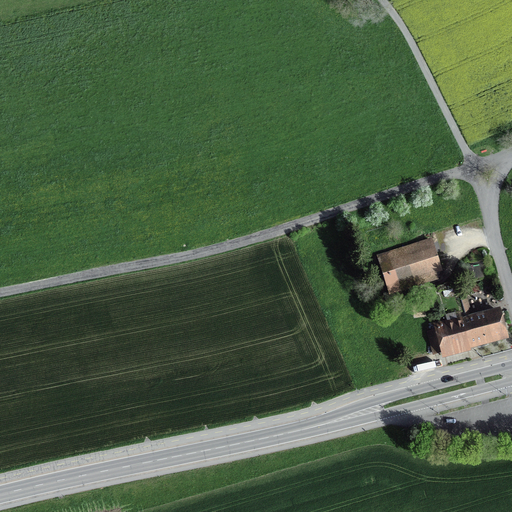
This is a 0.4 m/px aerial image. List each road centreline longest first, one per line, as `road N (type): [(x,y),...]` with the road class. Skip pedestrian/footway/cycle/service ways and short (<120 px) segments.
road 1 (residential): [(472,167),(230,245),(0,292)]
road 2 (primary): [(0,494),(355,414)]
road 3 (residential): [(472,167),(413,47),(380,0)]
road 4 (primary): [(511,367),(373,400),(355,414)]
road 5 (primary): [(355,414),(511,379)]
